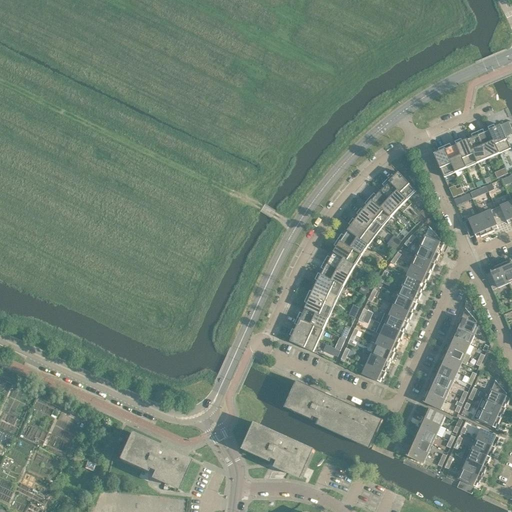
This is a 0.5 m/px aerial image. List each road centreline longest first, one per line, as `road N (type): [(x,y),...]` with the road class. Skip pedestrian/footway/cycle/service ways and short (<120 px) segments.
road 1 (unclassified): [(204,411),(309,209),(400,113)]
road 2 (residential): [(265,352),(393,410),(468,256)]
road 3 (residential): [(265,338),(344,195),(415,137)]
road 4 (unclassified): [(0,338),(168,416),(204,411)]
road 5 (residential): [(468,256),(415,137)]
road 6 (unclassified): [(400,113),(511,54)]
